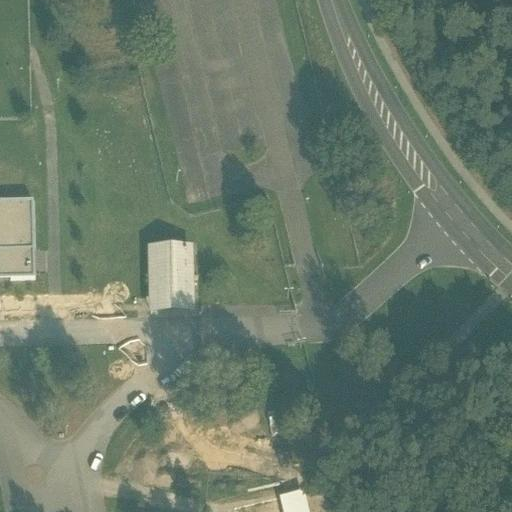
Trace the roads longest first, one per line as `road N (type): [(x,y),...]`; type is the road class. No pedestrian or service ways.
road 1 (primary): [(332,0),(386,126),(459,223),(511,270)]
road 2 (track): [(511,287),(436,369),(470,511)]
